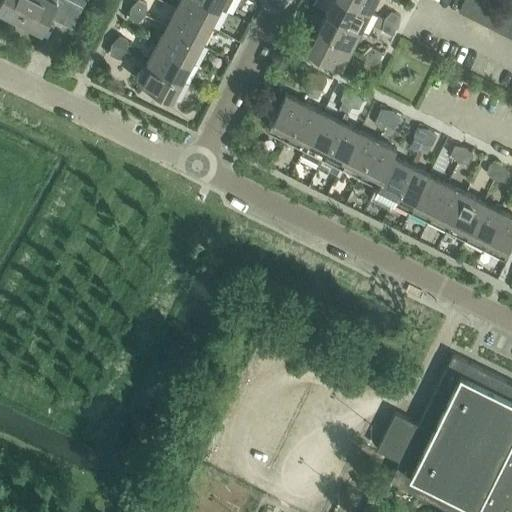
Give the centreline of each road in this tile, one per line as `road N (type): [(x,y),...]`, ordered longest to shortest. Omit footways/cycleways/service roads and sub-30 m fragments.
road 1 (residential): [(511,321),(195,163)]
road 2 (residential): [(195,163),(0,70)]
road 3 (residential): [(195,163),(277,0)]
